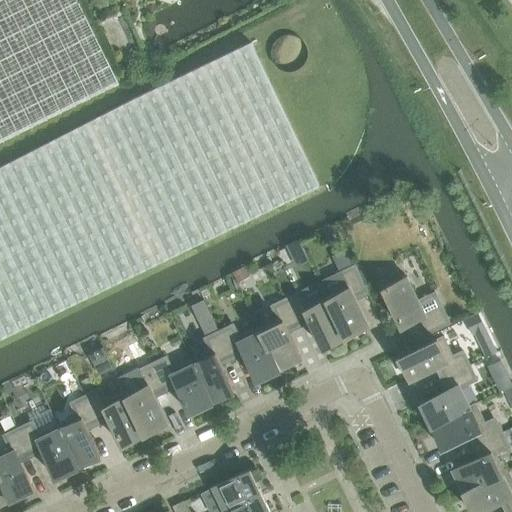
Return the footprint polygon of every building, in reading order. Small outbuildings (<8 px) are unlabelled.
[(0,0),(0,142),(119,83),(77,0),(0,0)] [(301,56),(301,55),(300,49),(297,44),(292,41),(285,39),(279,41),(274,44),(271,49),(270,54),(270,60),(274,66),(279,70),(285,71),(292,70),(297,66),(300,61),(301,56)] [(0,340),(318,187),(251,42),(94,119),(0,167),(0,340)] [(299,239),(280,249),(286,261),(305,252),(299,239)] [(243,266),(232,272),(237,283),(249,277),(243,266)] [(345,284),(325,294),(346,337),(368,326),(353,295),(365,289),(354,266),(340,273),(345,284)] [(382,288),(401,326),(418,318),(425,333),(448,322),(434,294),(418,301),(406,276),(382,288)] [(299,293),(286,299),(297,322),(308,317),(323,348),(346,337),(325,294),(305,304),(299,293)] [(278,317),(258,327),(279,369),(301,358),(286,327),(297,322),(286,299),(273,306),(278,317)] [(478,312),(464,318),(472,335),(474,334),(485,356),(497,351),(478,312)] [(232,325),(219,332),(230,354),(241,349),(256,380),(279,369),(258,327),(238,336),(232,325)] [(211,349),(191,359),(212,402),(234,391),(219,360),(230,354),(219,332),(206,338),(211,349)] [(440,365),(446,376),(468,365),(462,352),(453,356),(443,335),(398,357),(409,380),(440,365)] [(102,347),(89,354),(99,374),(112,368),(102,347)] [(165,358),(152,364),(163,387),(174,381),(189,413),(212,402),(191,359),(171,369),(165,358)] [(144,381),(124,391),(145,434),(167,423),(152,392),(163,387),(152,364),(139,370),(144,381)] [(420,402),(431,425),(469,406),(469,405),(460,386),(475,379),(468,365),(446,376),(451,387),(420,402)] [(98,390),(85,396),(96,419),(107,414),(122,445),(145,434),(124,391),(104,401),(98,390)] [(77,414),(57,424),(78,467),(100,456),(85,424),(96,419),(85,396),(72,403),(77,414)] [(475,402),(469,405),(469,406),(431,425),(441,447),(473,432),(478,443),(501,432),(494,419),(486,423),(475,402)] [(10,415),(0,420),(5,430),(15,425),(10,415)] [(31,422),(18,429),(29,452),(40,446),(55,477),(78,467),(57,424),(37,434),(31,422)] [(10,446),(0,451),(0,476),(11,499),(33,488),(18,457),(29,452),(18,429),(5,435),(10,446)] [(452,469),(463,492),(508,470),(498,450),(507,445),(501,432),(478,443),(483,454),(452,469)] [(213,486),(224,509),(261,491),(250,468),(213,486)] [(478,511),(505,499),(510,510),(511,509),(511,477),(508,470),(463,492),(472,511),(478,511)] [(0,504),(11,499),(0,476),(0,504)] [(224,509),(225,511),(270,511),(261,491),(224,509)] [(188,511),(183,501),(172,506),(175,511),(188,511)]
